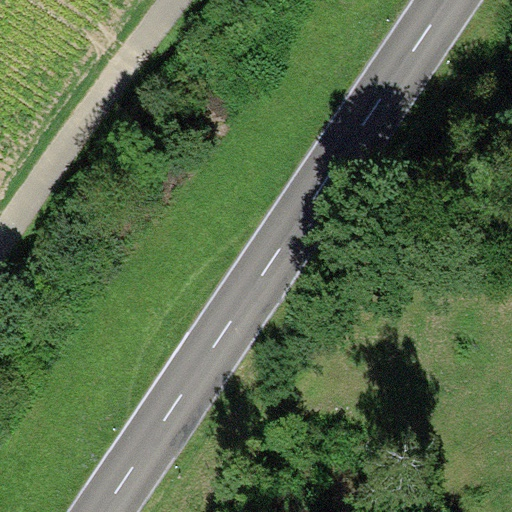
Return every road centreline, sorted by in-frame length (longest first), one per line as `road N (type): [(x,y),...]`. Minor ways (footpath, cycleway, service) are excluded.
road 1 (primary): [(107,511),(452,0)]
road 2 (unclassified): [(197,0),(0,299)]
